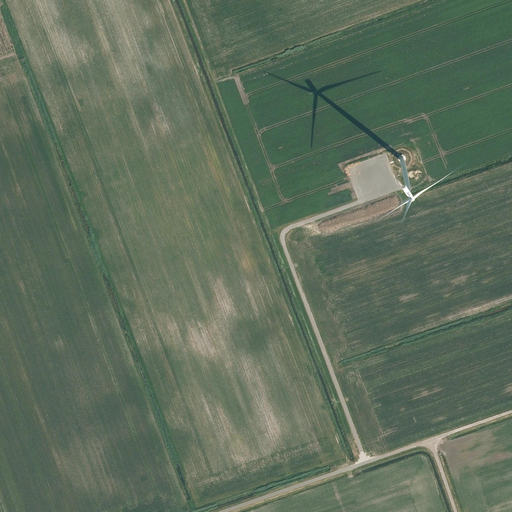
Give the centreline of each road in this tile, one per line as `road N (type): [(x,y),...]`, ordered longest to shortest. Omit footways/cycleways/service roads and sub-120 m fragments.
road 1 (track): [(184,0),(357,465)]
road 2 (unclassified): [(222,511),(511,411)]
